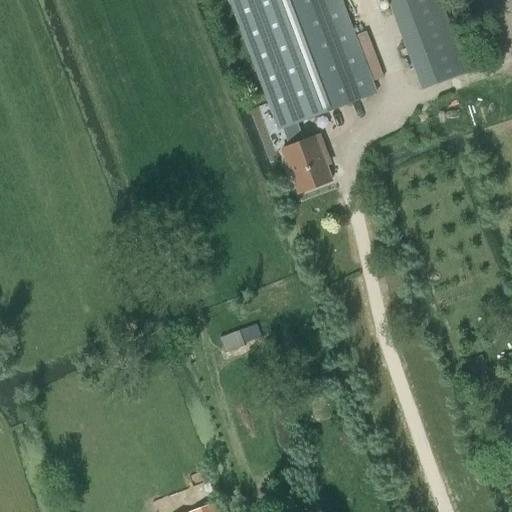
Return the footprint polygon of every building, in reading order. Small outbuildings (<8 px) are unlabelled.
[(296,123),(375,93),(340,0),(228,0),(278,129),(282,128),(289,146),(281,150),(297,193),(331,180),(322,155),(326,154),(319,135),(303,141),(296,123)] [(387,0),(421,88),(466,72),(438,0),(387,0)] [(257,324),(221,338),(226,352),(245,345),(244,343),(261,337),(257,324)] [(511,352),(498,358),(501,365),(511,361),(511,352)] [(481,356),(467,361),(472,376),(486,370),(481,356)]
